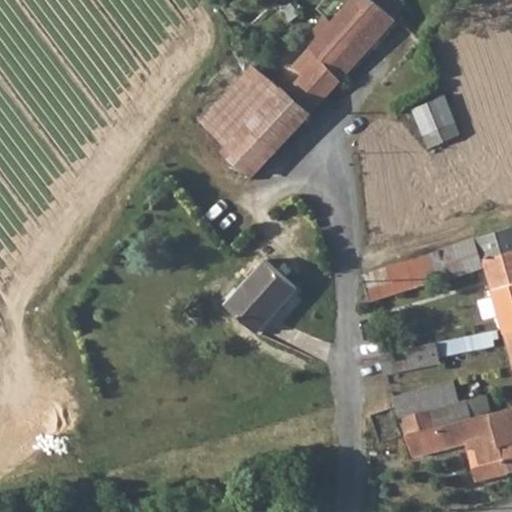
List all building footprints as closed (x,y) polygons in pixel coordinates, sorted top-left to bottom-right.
[(312,110),(407,5),(402,0),(355,0),(321,38),(311,54),(319,63),(297,86),(285,90),(233,143),(226,150),(250,172),(312,110)] [(291,4),(284,10),(294,19),(301,13),(291,4)] [(233,143),(285,90),(259,65),(209,118),(233,143)] [(427,128),(455,115),(445,90),(416,105),(427,128)] [(491,257),(511,251),(511,227),(485,233),(491,257)] [(436,265),(439,280),(488,263),(480,234),(444,248),(447,260),(436,265)] [(511,326),(511,251),(491,257),(492,262),(507,328),(511,326)] [(269,255),(229,297),(259,326),(300,285),(269,255)] [(370,281),(376,303),(439,280),(436,265),(434,256),(370,281)] [(222,316),(194,290),(168,319),(195,345),(222,316)] [(501,339),(499,330),(441,341),(444,358),(497,349),(495,341),(501,339)] [(482,480),(510,472),(494,411),(440,424),(434,407),(402,414),(417,454),(470,441),(482,480)] [(511,407),(494,411),(510,472),(511,471),(511,407)]
